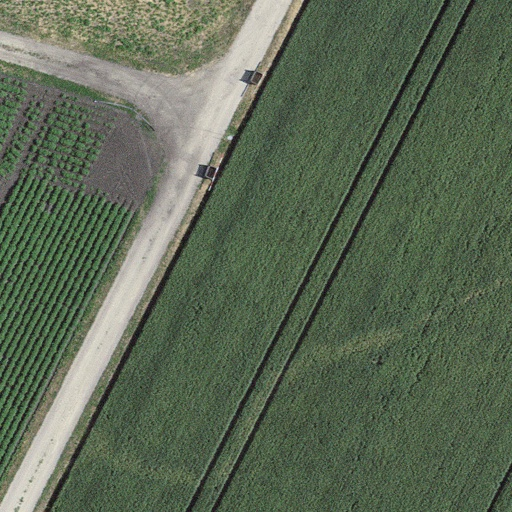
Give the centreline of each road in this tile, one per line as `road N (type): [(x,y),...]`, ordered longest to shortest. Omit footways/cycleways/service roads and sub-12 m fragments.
road 1 (track): [(277,0),(17,511)]
road 2 (track): [(0,54),(218,117)]
